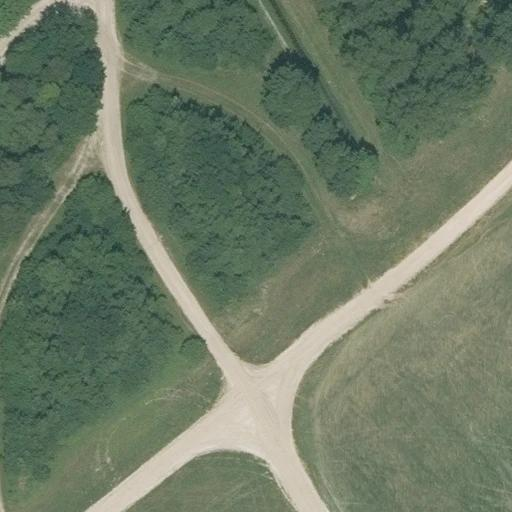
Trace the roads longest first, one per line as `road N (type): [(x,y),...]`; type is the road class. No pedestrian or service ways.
road 1 (track): [(511,165),(436,244),(113,511)]
road 2 (track): [(103,0),(111,145),(127,201),(249,401)]
road 3 (unknown): [(89,158),(58,179),(33,212),(0,304)]
road 4 (unknown): [(249,401),(315,511)]
